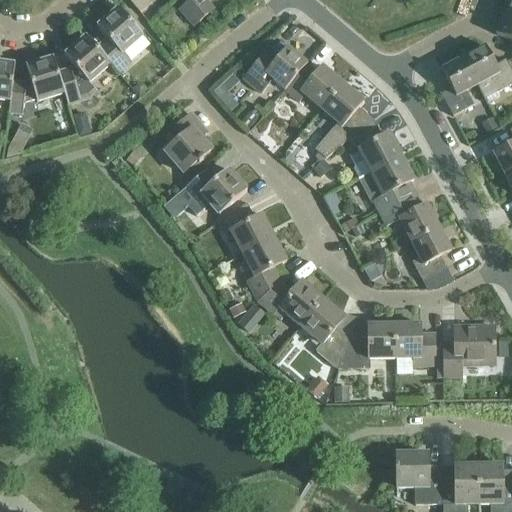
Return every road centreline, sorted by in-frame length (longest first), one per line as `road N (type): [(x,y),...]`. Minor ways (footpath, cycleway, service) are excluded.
road 1 (residential): [(502,267),(445,298),(383,305),(351,291),(278,180),(188,84)]
road 2 (residential): [(502,267),(383,69)]
road 3 (residential): [(383,69),(476,22),(484,0)]
road 4 (residential): [(188,84),(276,0)]
